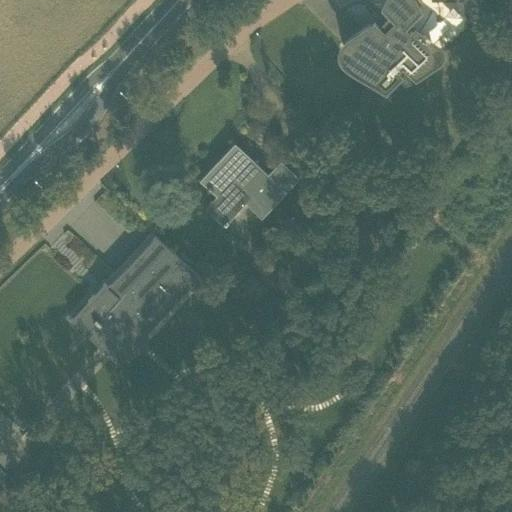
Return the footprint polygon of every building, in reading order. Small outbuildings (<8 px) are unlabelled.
[(388,0),(389,1),(385,5),(391,11),(378,23),(375,20),(372,24),(370,22),(353,32),(351,34),(347,38),(345,40),(344,43),(343,46),(343,48),(344,51),(346,56),(347,59),(349,61),(351,63),(384,89),(402,71),(398,66),(401,63),(414,76),(424,70),(430,65),(433,61),(434,57),(433,52),(432,49),(430,47),(428,45),(406,30),(409,27),(405,22),(420,8),(412,0),(388,0)] [(303,141),(292,154),(306,166),(317,153),(303,141)] [(236,209),(245,199),(260,212),(296,173),(282,158),(269,173),(235,142),(202,178),(208,184),(207,186),(211,189),(212,188),(236,209)] [(155,232),(130,260),(100,293),(98,295),(94,292),(70,319),(86,333),(97,321),(101,322),(123,343),(135,331),(139,335),(187,285),(196,294),(210,279),(200,270),(199,271),(155,232)] [(268,289),(252,272),(240,284),(247,291),(256,300),(268,289)] [(0,434),(13,421),(0,407),(0,434)] [(19,504),(44,497),(36,471),(11,478),(19,504)]
